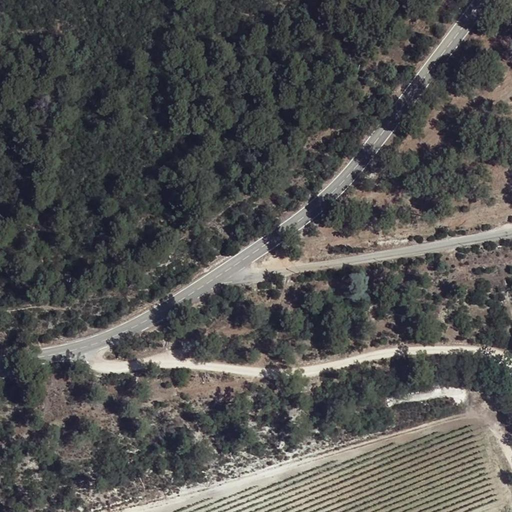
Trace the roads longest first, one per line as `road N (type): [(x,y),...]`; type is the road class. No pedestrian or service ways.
road 1 (residential): [(88,348),(124,361),(206,358),(284,373),(444,348),(503,353),(511,369)]
road 2 (track): [(129,511),(449,415),(492,421),(511,469)]
road 3 (secondary): [(241,262),(310,214),(360,163),(489,0)]
road 4 (track): [(0,444),(284,373)]
road 5 (residential): [(511,231),(290,269),(249,273),(241,262)]
road 6 (secondary): [(88,348),(241,262)]
